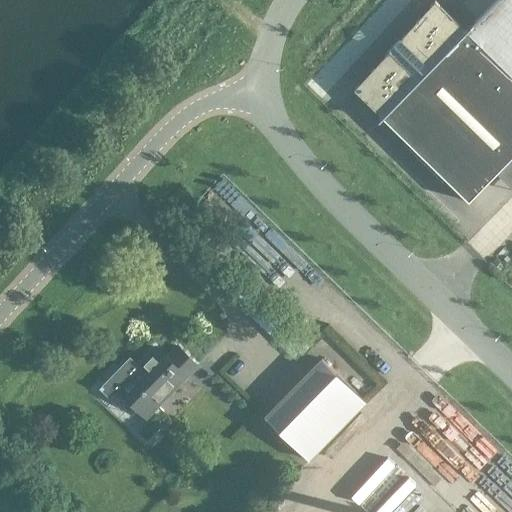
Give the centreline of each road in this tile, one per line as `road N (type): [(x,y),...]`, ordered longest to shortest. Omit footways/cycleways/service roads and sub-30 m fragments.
road 1 (unclassified): [(266,90),(291,149),(511,372)]
road 2 (unclassified): [(0,314),(171,127),(207,103),(266,90)]
